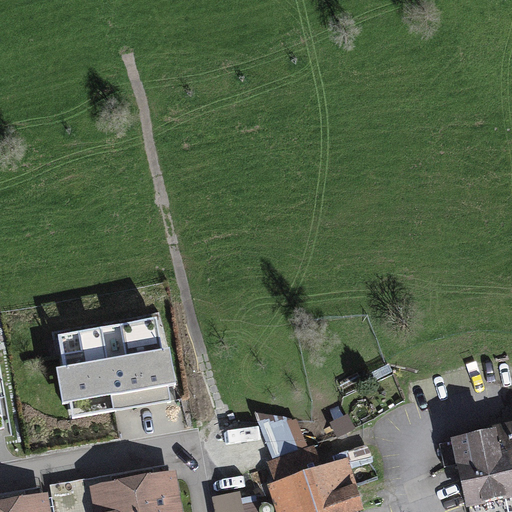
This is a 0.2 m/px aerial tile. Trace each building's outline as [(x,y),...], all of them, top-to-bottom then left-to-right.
[(159,315),(59,332),(64,363),(57,365),(63,400),(112,391),(115,408),(171,399),(168,381),(177,380),(171,343),(164,344),(159,315)] [(273,459),(308,447),(297,419),(255,411),(273,459)] [(355,429),(348,414),(330,422),(338,438),(355,429)] [(511,420),(451,435),(452,440),(440,443),(445,467),(458,464),(467,506),(511,495),(511,420)] [(275,481),(267,483),(277,511),(348,511),(364,507),(347,456),(322,465),(315,445),(308,447),(273,459),(268,461),(275,481)] [(184,511),(176,468),(89,485),(94,511),(184,511)] [(52,511),(49,491),(0,499),(0,511),(52,511)] [(241,491),(212,496),(215,511),(260,511),(259,501),(243,504),(241,491)]
